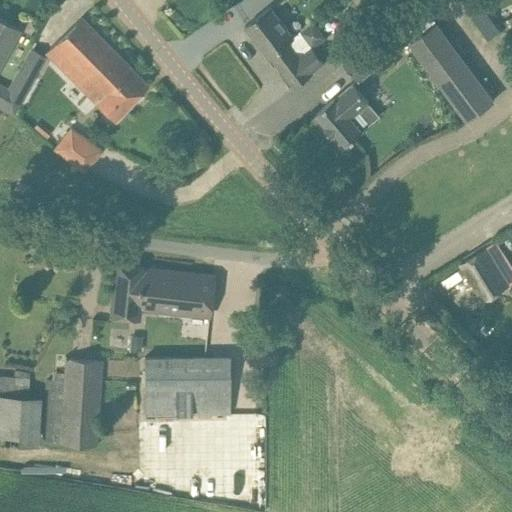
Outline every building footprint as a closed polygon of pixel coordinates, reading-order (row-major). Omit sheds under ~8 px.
[(379,16),(369,2),(347,16),(356,31),(379,16)] [(269,56),(269,55),(294,36),(271,6),(245,26),(269,56)] [(77,84),(113,50),(81,17),(45,51),(77,84)] [(0,62),(18,29),(0,18),(0,62)] [(437,23),(410,42),(467,119),(494,100),(437,23)] [(324,62),(300,31),(294,36),(269,55),(294,87),(312,73),(312,72),(324,62)] [(373,36),(342,62),(358,80),(388,54),(373,36)] [(147,84),(113,50),(77,84),(95,102),(96,100),(114,117),(147,84)] [(7,87),(0,83),(0,107),(13,114),(33,77),(17,69),(7,87)] [(344,145),(362,130),(372,122),(360,108),(369,101),(353,83),(335,99),(334,98),(316,113),(344,145)] [(99,151),(70,128),(55,148),(83,170),(99,151)] [(460,263),(483,300),(508,285),(485,248),(460,263)] [(213,274),(115,264),(110,314),(139,317),(140,307),(208,314),(213,274)] [(163,335),(133,331),(131,345),(161,349),(163,335)] [(229,356),(145,356),(145,412),(229,412),(229,356)] [(96,444),(101,359),(64,357),(63,381),(47,380),(43,441),(96,444)] [(28,395),(29,372),(14,371),(13,376),(0,374),(0,442),(38,445),(41,396),(28,395)]
